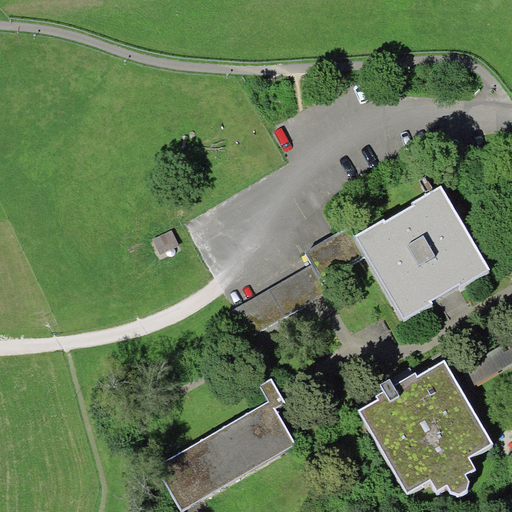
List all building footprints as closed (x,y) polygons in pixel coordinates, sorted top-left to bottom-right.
[(490,269),(441,185),(412,202),(413,204),(386,220),(384,218),(355,235),(367,255),(405,320),(434,303),(432,301),(459,285),(461,287),(490,269)] [(322,282),(367,255),(355,235),(350,226),(305,252),(312,265),(322,282)] [(172,230),(153,240),(160,255),(179,246),(172,230)] [(322,282),(312,265),(226,314),(243,343),(329,293),(322,282)] [(511,338),(461,369),(471,386),(511,361),(511,338)] [(415,372),(394,385),(390,379),(381,384),(384,391),(376,395),(378,399),(359,410),(407,493),(431,479),(437,490),(447,484),(451,491),(460,494),(468,489),(470,480),(466,473),(476,467),(469,455),(493,443),(445,360),(418,375),(415,372)] [(267,401),(155,466),(182,511),(296,445),(275,409),(285,402),(272,378),(259,386),(267,401)]
